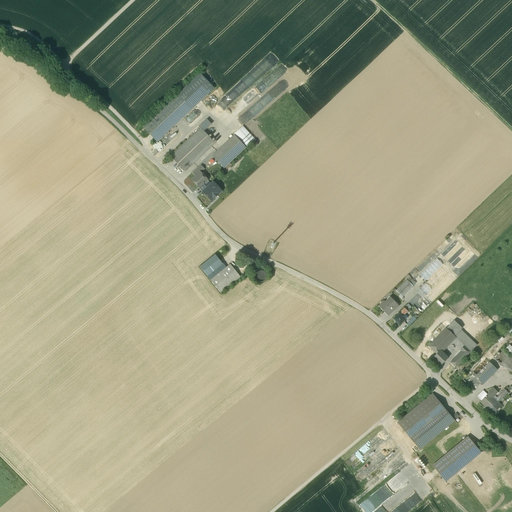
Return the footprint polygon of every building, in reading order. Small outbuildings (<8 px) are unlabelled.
[(291,41),(271,58),(275,63),(295,45),(291,41)] [(178,94),(192,109),(214,88),(200,73),(178,94)] [(287,84),(289,86),(293,83),(288,77),(283,82),(285,85),(287,84)] [(178,94),(143,127),(157,142),(192,109),(178,94)] [(225,118),(230,122),(240,111),(235,107),(225,118)] [(257,108),(245,115),(248,120),(259,113),(257,108)] [(234,135),(246,148),(255,140),(243,127),(234,135)] [(200,128),(171,156),(185,171),(192,164),(191,163),(213,142),(200,128)] [(171,132),(170,131),(158,143),(152,148),(158,154),(178,134),(174,129),(171,132)] [(234,135),(212,156),(224,168),(246,148),(234,135)] [(201,166),(193,173),(196,176),(200,173),(204,169),(201,166)] [(200,173),(196,176),(192,180),(199,187),(203,183),(207,180),(200,173)] [(203,183),(199,187),(203,192),(211,185),(208,182),(206,185),(203,183)] [(211,185),(203,192),(211,201),(214,198),(217,195),(221,191),(216,185),(213,188),(211,185)] [(456,239),(441,254),(447,260),(462,245),(456,239)] [(463,246),(448,261),(453,266),(468,252),(463,246)] [(471,251),(452,271),(457,276),(477,256),(471,251)] [(215,255),(199,267),(207,276),(223,264),(215,255)] [(436,259),(420,275),(426,281),(442,264),(436,259)] [(223,264),(207,276),(210,280),(226,268),(223,264)] [(226,268),(210,280),(220,293),(240,277),(230,264),(226,268)] [(443,265),(420,289),(426,294),(449,271),(443,265)] [(265,278),(266,276),(265,274),(264,272),(262,271),(260,270),(257,271),(256,272),(254,274),(254,276),(254,279),(256,281),(258,282),(260,282),(262,282),(264,280),(265,278)] [(450,272),(427,296),(433,302),(456,278),(450,272)] [(407,280),(396,291),(402,297),(413,286),(407,280)] [(398,306),(389,297),(379,306),(388,315),(398,306)] [(430,304),(423,298),(421,300),(428,306),(430,304)] [(427,307),(421,300),(418,302),(425,309),(427,307)] [(408,304),(399,313),(401,316),(407,311),(411,308),(408,304)] [(399,313),(393,319),(399,325),(402,323),(403,324),(404,322),(403,321),(405,319),(401,316),(399,313)] [(462,328),(454,320),(446,328),(454,336),(456,338),(458,340),(464,346),(471,352),(476,346),(473,343),(459,331),(462,328)] [(446,328),(428,346),(436,354),(439,351),(450,340),(452,338),(454,340),(456,338),(454,336),(446,328)] [(458,340),(456,338),(454,340),(452,338),(450,340),(460,350),(464,346),(458,340)] [(471,352),(464,346),(460,350),(461,351),(455,357),(461,362),(471,352)] [(511,359),(503,350),(497,356),(511,371),(511,359)] [(436,354),(433,357),(436,360),(434,362),(436,364),(438,362),(441,365),(447,359),(439,351),(436,354)] [(511,371),(497,356),(495,358),(501,364),(500,365),(503,367),(504,366),(511,374),(511,371)] [(455,357),(450,362),(455,367),(461,362),(455,357)] [(489,362),(475,377),(481,383),(482,385),(497,370),(489,362)] [(481,383),(475,377),(471,381),(469,383),(475,388),(481,383)] [(493,388),(488,394),(492,398),(493,397),(497,392),(493,388)] [(502,392),(497,398),(500,401),(505,395),(502,392)] [(428,397),(397,423),(410,438),(444,409),(432,394),(431,395),(428,397)] [(488,394),(480,402),(489,410),(497,401),(493,397),(492,398),(488,394)] [(497,401),(489,410),(492,414),(501,405),(497,401)] [(444,409),(410,438),(419,449),(454,421),(444,409)] [(467,436),(432,465),(445,481),(481,452),(467,436)] [(376,443),(319,483),(324,490),(381,450),(376,443)] [(429,449),(425,454),(433,462),(438,457),(429,449)] [(373,471),(387,458),(383,453),(371,465),(372,466),(371,468),(373,471)] [(361,482),(370,474),(365,468),(356,476),(361,482)] [(392,486),(396,482),(393,478),(388,482),(392,486)]
